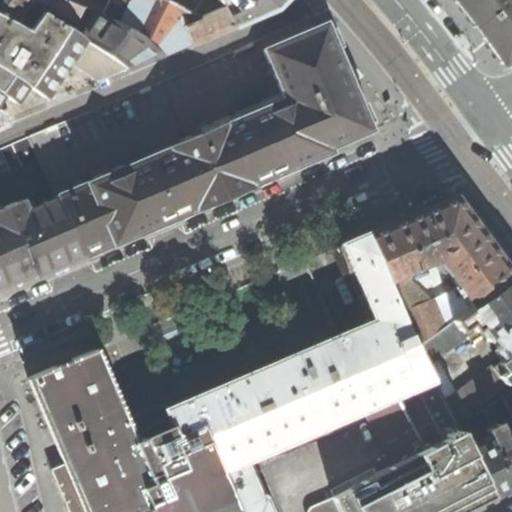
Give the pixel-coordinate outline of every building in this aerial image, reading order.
[(0,0),(0,15),(14,22),(15,20),(28,3),(42,12),(80,35),(130,68),(145,62),(161,55),(141,37),(96,13),(65,0),(0,0)] [(161,0),(65,0),(96,13),(141,37),(161,55),(175,49),(189,43),(181,24),(197,18),(161,0)] [(161,0),(197,18),(198,18),(219,9),(228,27),(273,7),(279,0),(161,0)] [(511,0),(452,0),(463,13),(501,65),(511,59),(511,0)] [(208,35),(228,27),(219,9),(198,18),(197,18),(181,24),(189,43),(208,35)] [(0,96),(1,94),(14,102),(25,84),(44,96),(68,62),(97,82),(130,68),(80,35),(42,12),(28,31),(15,20),(14,22),(0,15),(0,96)] [(55,194),(57,198),(83,256),(122,239),(211,202),(235,191),(274,175),(329,151),(328,147),(370,129),(328,26),(268,51),(288,101),(55,194)] [(0,283),(8,280),(10,285),(24,279),(22,274),(31,270),(35,276),(40,274),(83,256),(57,198),(26,211),(24,206),(0,216),(0,283)] [(455,198),(369,235),(389,283),(437,262),(443,270),(446,270),(474,308),(511,279),(511,274),(487,241),(455,198)] [(271,511),(266,500),(263,501),(245,461),(400,393),(430,447),(333,498),(340,511),(465,511),(497,496),(473,451),(458,423),(418,351),(402,313),(389,283),(369,235),(343,245),(346,251),(342,252),(349,268),(353,267),(370,309),(346,318),(351,330),(166,410),(172,425),(136,441),(97,352),(30,380),(64,457),(48,468),(64,497),(69,511),(135,511),(171,496),(162,475),(188,463),(197,482),(201,480),(214,511),(271,511)] [(458,423),(500,392),(511,383),(511,279),(474,308),(447,327),(436,300),(402,313),(418,351),(458,423)] [(511,383),(500,392),(511,412),(511,411),(511,383)] [(511,488),(511,430),(506,434),(500,424),(487,430),(492,441),(473,451),(497,496),(511,488)] [(340,511),(333,498),(315,507),(317,511),(340,511)]
